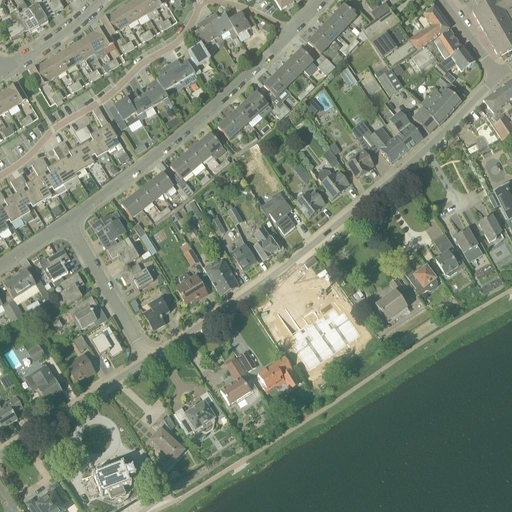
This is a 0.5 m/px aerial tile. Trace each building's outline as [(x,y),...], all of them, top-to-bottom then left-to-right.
[(33,0),(37,6),(46,21),(52,17),(53,19),(56,17),(45,0),(33,0)] [(57,0),(45,0),(56,17),(59,16),(58,14),(64,10),(60,4),(57,0)] [(150,0),(139,0),(138,1),(147,17),(150,21),(159,16),(157,11),(150,0)] [(150,0),(157,11),(166,5),(162,0),(150,0)] [(273,0),(281,12),(301,0),(273,0)] [(511,0),(476,0),(481,8),(472,13),(479,26),(504,12),(505,13),(511,8),(511,0)] [(138,1),(128,7),(138,22),(147,17),(138,1)] [(371,14),(375,21),(390,11),(385,4),(371,14)] [(37,6),(28,11),(41,32),(44,30),(42,28),(48,24),(46,21),(37,6)] [(119,12),(129,28),(138,22),(128,7),(119,12)] [(344,7),(335,16),(347,28),(356,18),(344,7)] [(450,30),(435,9),(423,18),(417,22),(424,32),(409,42),(417,53),(449,31),(450,30)] [(41,32),(28,11),(19,16),(31,35),(37,31),(38,33),(41,32)] [(409,42),(398,26),(400,25),(390,11),(375,21),(362,31),(363,33),(368,41),(381,61),(389,73),(417,53),(409,42)] [(17,12),(9,18),(21,38),(24,37),(23,35),(28,31),(19,16),(17,12)] [(119,12),(110,18),(119,34),(129,28),(119,12)] [(499,59),(511,51),(511,26),(505,13),(504,12),(479,26),(499,59)] [(229,22),(238,38),(256,27),(252,20),(247,24),(241,15),(229,22)] [(326,25),(338,37),(347,28),(335,16),(326,25)] [(207,21),(221,44),(231,37),(231,38),(232,41),(234,42),(237,40),(238,38),(229,22),(225,17),(217,22),(213,17),(207,21)] [(18,40),(21,38),(9,18),(0,23),(11,42),(17,38),(18,40)] [(100,23),(104,29),(110,39),(119,34),(110,18),(100,23)] [(168,21),(164,23),(168,30),(172,27),(168,21)] [(201,45),(203,49),(216,41),(218,45),(221,44),(207,21),(200,24),(204,30),(195,36),(200,45),(201,45)] [(159,26),(163,32),(168,30),(164,23),(159,26)] [(326,25),(317,35),(329,47),(338,37),(326,25)] [(114,45),(110,39),(104,29),(95,35),(104,51),(114,45)] [(359,36),(360,35),(355,30),(351,33),(357,38),(359,36)] [(150,32),(145,34),(149,41),(153,38),(150,32)] [(364,43),(368,41),(363,33),(360,35),(359,36),(364,43)] [(424,77),(434,70),(463,50),(450,33),(433,45),(411,60),(424,77)] [(141,37),(145,43),(149,41),(145,34),(141,37)] [(95,35),(85,41),(95,56),(104,51),(95,35)] [(329,47),(317,35),(308,44),(320,56),(329,47)] [(85,41),(76,46),(85,62),(95,56),(85,41)] [(353,51),(359,44),(355,41),(349,47),(353,51)] [(131,52),(135,49),(131,43),(127,45),(131,52)] [(122,48),(126,55),(131,52),(127,45),(122,48)] [(186,62),(195,77),(201,74),(198,68),(211,61),(203,49),(201,45),(200,45),(188,53),(192,59),(186,62)] [(76,67),(85,62),(76,46),(67,52),(76,67)] [(353,51),(349,47),(343,54),(346,57),(351,53),(353,51)] [(464,48),(463,50),(434,70),(443,79),(448,74),(446,72),(455,65),(462,74),(475,64),(464,48)] [(301,51),(292,60),(304,73),(313,63),(301,51)] [(67,52),(57,57),(67,73),(76,67),(67,52)] [(57,79),(67,73),(57,57),(48,63),(57,79)] [(304,73),(292,60),(282,69),(294,82),(304,73)] [(326,60),(322,65),(331,73),(335,69),(326,60)] [(169,67),(182,89),(197,80),(195,77),(186,62),(178,68),(175,63),(169,67)] [(48,63),(39,68),(48,84),(57,79),(48,63)] [(331,73),(322,65),(318,69),(326,78),(331,73)] [(157,81),(165,94),(175,88),(178,92),(179,91),(182,89),(169,67),(162,71),(166,76),(157,81)] [(29,74),(39,90),(48,84),(39,68),(29,74)] [(391,72),(389,73),(386,68),(374,76),(389,99),(403,90),(391,72)] [(294,82),(282,69),(273,78),(285,91),(294,82)] [(348,88),(356,83),(348,69),(340,73),(348,88)] [(227,74),(222,72),(219,74),(223,81),(231,75),(229,72),(227,74)] [(285,91),(273,78),(264,87),(269,93),(268,93),(269,93),(281,104),(280,105),(290,96),(291,97),(291,96),(289,94),(285,91)] [(145,96),(153,109),(163,103),(166,107),(170,104),(165,94),(157,81),(150,85),(154,91),(145,96)] [(511,81),(499,91),(509,104),(511,107),(511,81)] [(79,83),(75,85),(78,92),(83,89),(79,83)] [(78,92),(75,85),(70,88),(74,94),(78,92)] [(8,91),(18,107),(27,101),(18,86),(8,91)] [(312,86),(305,92),(309,96),(315,89),(312,86)] [(439,128),(461,104),(448,92),(446,94),(442,90),(438,94),(435,91),(427,99),(421,106),(423,108),(428,113),(427,115),(438,126),(439,128)] [(8,91),(0,96),(0,98),(8,112),(18,107),(8,91)] [(504,143),(511,137),(511,107),(509,104),(499,91),(483,103),(499,124),(494,127),(504,143)] [(309,96),(305,92),(299,98),(302,102),(309,96)] [(56,96),(60,103),(62,101),(64,100),(60,94),(56,96)] [(256,94),(247,103),(258,116),(268,107),(256,94)] [(52,99),(56,105),(60,103),(56,96),(52,99)] [(133,96),(127,100),(140,121),(140,122),(147,118),(144,114),(153,109),(145,96),(137,101),(133,96)] [(0,117),(8,112),(0,98),(0,117)] [(140,121),(127,100),(114,107),(120,117),(115,120),(122,132),(140,121)] [(62,101),(60,103),(56,105),(59,110),(65,106),(62,101)] [(305,109),(308,113),(316,106),(312,102),(305,109)] [(237,111),(249,124),(258,116),(247,103),(237,111)] [(284,107),(279,111),(285,117),(290,113),(284,107)] [(285,117),(279,111),(277,108),(272,113),(280,122),(285,117)] [(412,120),(429,136),(438,126),(427,115),(428,113),(423,108),(412,120)] [(237,111),(227,120),(239,133),(249,124),(237,111)] [(401,114),(395,118),(406,131),(402,134),(408,141),(410,139),(416,146),(423,141),(411,126),(411,127),(401,114)] [(103,130),(99,132),(105,141),(101,144),(107,155),(116,149),(112,143),(117,140),(102,115),(96,118),(103,130)] [(29,116),(25,119),(29,126),(33,123),(29,116)] [(396,138),(396,139),(407,154),(416,146),(410,139),(408,141),(402,134),(406,131),(395,118),(389,123),(399,135),(396,138)] [(21,122),(25,128),(29,126),(25,119),(21,122)] [(239,133),(227,120),(218,129),(229,142),(239,133)] [(358,142),(370,132),(362,124),(352,132),(358,142)] [(11,127),(6,130),(10,137),(15,134),(11,127)] [(268,127),(261,133),(265,137),(272,130),(268,127)] [(86,128),(80,131),(95,157),(97,160),(107,155),(101,144),(105,141),(99,132),(92,137),(86,128)] [(2,133),(6,139),(10,137),(6,130),(2,133)] [(79,160),(86,171),(95,165),(91,160),(95,157),(80,131),(75,135),(82,146),(78,148),(84,158),(79,160)] [(391,166),(407,154),(396,139),(396,138),(387,144),(377,132),(369,139),(391,166)] [(200,144),(212,157),(222,149),(210,135),(200,144)] [(247,142),(250,146),(258,141),(255,137),(247,142)] [(250,146),(247,142),(240,147),(242,151),(250,146)] [(65,144),(59,147),(76,177),(86,171),(79,160),(84,158),(78,148),(70,153),(65,144)] [(200,144),(190,152),(202,165),(212,157),(200,144)] [(257,145),(249,151),(253,158),(262,153),(259,148),(257,145)] [(333,153),(332,153),(335,158),(341,154),(336,145),(330,149),(333,153)] [(60,163),(57,165),(63,175),(58,177),(64,188),(78,179),(76,177),(59,147),(53,151),(60,163)] [(374,168),(364,151),(358,155),(359,158),(347,165),(357,181),(370,173),(368,171),(374,168)] [(190,152),(180,160),(192,174),(202,165),(190,152)] [(125,155),(117,160),(120,165),(128,160),(125,155)] [(37,164),(53,190),(55,193),(64,188),(58,177),(63,175),(57,165),(49,169),(43,160),(37,164)] [(192,174),(180,160),(171,169),(182,182),(192,174)] [(227,161),(220,167),(223,171),(230,165),(227,161)] [(53,190),(37,164),(32,167),(39,179),(36,181),(42,191),(37,194),(43,204),(51,199),(52,200),(57,197),(55,193),(53,190)] [(223,171),(220,167),(213,173),(216,176),(223,171)] [(319,180),(322,185),(328,193),(326,194),(332,202),(345,192),(344,190),(349,186),(339,174),(335,178),(333,176),(332,177),(329,173),(324,172),(319,176),(319,180)] [(163,175),(152,183),(163,196),(173,188),(163,175)] [(307,185),(312,181),(308,176),(303,180),(307,185)] [(42,191),(36,181),(27,186),(22,177),(16,180),(31,206),(33,209),(43,204),(37,194),(42,191)] [(200,183),(203,187),(210,181),(207,177),(200,183)] [(27,209),(31,206),(16,180),(10,184),(17,196),(14,197),(20,208),(15,210),(21,220),(30,214),(27,209)] [(142,190),(153,204),(163,196),(152,183),(142,190)] [(511,184),(495,193),(510,223),(508,224),(511,231),(511,184)] [(181,189),(189,199),(194,195),(186,185),(181,189)] [(189,199),(181,189),(176,193),(184,203),(189,199)] [(142,190),(132,198),(142,212),(153,204),(142,190)] [(0,193),(0,206),(10,222),(12,226),(21,220),(15,210),(20,208),(14,197),(6,202),(0,193)] [(309,196),(296,205),(308,221),(320,211),(325,206),(315,194),(310,197),(309,196)] [(142,212),(132,198),(122,206),(132,220),(142,212)] [(279,209),(275,204),(273,201),(263,209),(279,228),(278,229),(284,236),(295,228),(286,217),(292,213),(285,204),(279,209)] [(185,209),(191,219),(200,214),(194,204),(185,209)] [(5,225),(10,222),(0,206),(0,235),(9,231),(5,225)] [(167,209),(160,215),(164,218),(171,213),(167,209)] [(228,214),(236,228),(243,223),(235,210),(228,214)] [(164,218),(160,215),(154,220),(157,224),(164,218)] [(125,235),(118,223),(114,225),(110,218),(92,228),(99,239),(106,235),(110,244),(125,235)] [(495,238),(501,235),(492,218),(479,226),(490,245),(496,241),(495,238)] [(225,234),(217,220),(210,224),(218,238),(225,234)] [(139,226),(133,230),(141,240),(146,236),(139,226)] [(187,232),(192,241),(199,237),(194,228),(187,232)] [(260,245),(254,250),(264,264),(279,253),(280,254),(284,251),(273,236),(269,239),(263,230),(254,236),(260,245)] [(469,265),(482,257),(468,232),(455,240),(469,265)] [(461,262),(451,245),(444,235),(444,236),(450,245),(444,249),(447,254),(435,261),(445,276),(450,278),(457,274),(457,268),(455,266),(461,262)] [(154,246),(148,236),(141,240),(147,250),(154,246)] [(129,249),(124,241),(106,252),(113,263),(120,259),(125,268),(139,259),(132,247),(129,249)] [(191,268),(199,263),(190,247),(182,252),(191,268)] [(244,247),(231,256),(243,273),(256,263),(244,247)] [(46,271),(54,283),(68,275),(64,266),(70,263),(64,251),(46,261),(50,269),(46,271)] [(216,262),(203,270),(221,300),(239,289),(224,263),(222,262),(221,262),(218,264),(216,262)] [(143,273),(138,266),(120,276),(127,287),(133,284),(134,284),(135,285),(132,287),(136,293),(153,283),(146,271),(143,273)] [(401,271),(418,294),(425,289),(427,292),(431,292),(436,288),(437,284),(435,281),(436,280),(426,268),(414,277),(413,275),(414,275),(408,266),(401,271)] [(27,272),(15,280),(28,300),(39,293),(47,305),(52,302),(43,287),(36,275),(31,278),(27,272)] [(61,295),(68,307),(82,299),(78,291),(85,287),(78,275),(60,285),(64,293),(61,295)] [(156,279),(160,285),(164,282),(161,276),(156,279)] [(198,280),(196,276),(191,280),(186,276),(179,280),(180,287),(176,289),(186,307),(194,302),(195,304),(208,297),(198,280)] [(3,296),(17,320),(23,317),(18,307),(28,300),(15,280),(4,287),(8,293),(3,296)] [(363,304),(371,315),(372,315),(376,321),(381,316),(387,324),(407,309),(397,296),(404,291),(396,280),(389,285),(395,293),(376,308),(369,299),(363,304)] [(0,308),(2,308),(4,310),(11,323),(17,320),(3,296),(0,297),(0,308)] [(79,332),(82,331),(97,323),(92,314),(99,310),(92,299),(74,309),(69,313),(79,332)] [(161,320),(170,315),(161,300),(148,308),(151,311),(143,316),(154,333),(165,327),(161,320)] [(129,305),(135,314),(139,312),(137,308),(139,307),(135,302),(129,305)] [(335,309),(320,320),(314,312),(303,319),(308,326),(292,337),(297,344),(293,347),(307,367),(327,353),(328,355),(359,333),(345,313),(340,316),(335,309)] [(57,334),(64,331),(58,321),(52,325),(57,334)] [(113,335),(106,339),(104,335),(91,343),(100,357),(108,352),(112,359),(124,353),(113,335)] [(88,349),(82,338),(73,343),(79,354),(88,349)] [(34,364),(46,357),(39,346),(28,353),(34,364)] [(248,354),(239,359),(248,374),(257,369),(248,354)] [(84,357),(66,368),(75,383),(86,376),(87,379),(95,374),(84,357)] [(285,384),(286,385),(296,379),(284,360),(258,377),(264,387),(262,389),(266,396),(267,395),(267,396),(277,390),(277,389),(285,384)] [(236,383),(221,393),(229,407),(236,403),(238,405),(244,401),(247,406),(256,400),(253,395),(258,393),(251,381),(250,382),(237,361),(226,367),(236,383)] [(33,393),(38,390),(46,404),(62,394),(46,367),(25,380),(33,393)] [(8,374),(0,378),(0,379),(5,389),(13,384),(8,374)] [(0,426),(2,431),(17,422),(14,415),(23,410),(16,399),(0,408),(0,426)] [(215,420),(212,416),(218,412),(213,405),(207,408),(204,404),(198,408),(197,407),(191,411),(191,412),(185,416),(188,421),(182,425),(187,433),(193,429),(195,433),(199,430),(202,435),(207,436),(212,432),(214,427),(211,423),(215,420)] [(169,417),(164,420),(170,430),(175,427),(169,417)] [(173,462),(183,451),(163,420),(162,420),(163,421),(152,429),(159,434),(152,442),(156,446),(154,448),(164,464),(169,458),(173,462)] [(154,474),(151,464),(146,465),(144,456),(137,458),(142,477),(154,474)] [(94,475),(102,498),(109,495),(111,502),(126,496),(123,490),(132,487),(129,480),(136,477),(133,469),(126,471),(123,464),(94,475)] [(64,506),(69,502),(62,493),(57,485),(50,489),(53,494),(36,506),(33,501),(26,505),(30,511),(65,511),(67,511),(64,506)]
